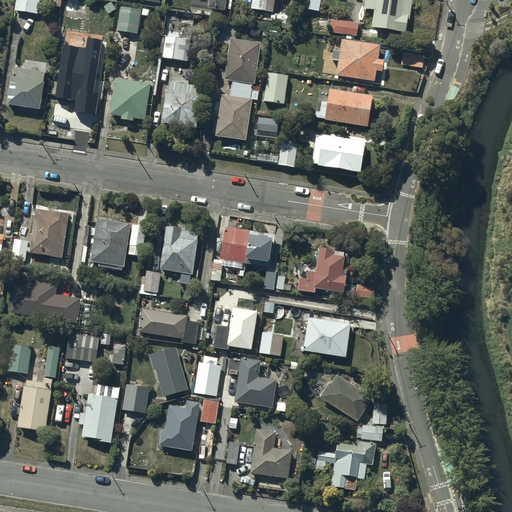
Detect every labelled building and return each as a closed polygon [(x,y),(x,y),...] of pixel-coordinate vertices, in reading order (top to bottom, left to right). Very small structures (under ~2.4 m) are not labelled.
[(16,0),(15,9),(38,12),(39,0),(16,0)] [(226,8),(226,0),(208,0),(208,6),(226,8)] [(253,0),(253,6),(273,8),(273,0),(253,0)] [(320,0),(301,0),(300,7),(319,10),(320,0)] [(408,31),(412,0),(364,0),(364,7),(374,8),(371,26),(408,31)] [(141,8),(120,6),(117,30),(138,32),(141,8)] [(67,8),(61,8),(55,52),(78,56),(81,36),(85,37),(88,17),(66,14),(67,8)] [(296,14),(271,11),(270,23),(272,23),(272,28),(295,30),(296,14)] [(358,22),(331,18),(330,31),(356,34),(358,22)] [(186,37),(165,35),(163,56),(187,59),(188,39),(185,39),(186,37)] [(261,41),(231,37),(224,79),(232,80),(230,94),(222,93),(218,120),(214,119),(212,131),(216,131),(216,134),(247,138),(253,98),(249,97),(251,83),(255,83),(261,41)] [(380,44),(342,38),(340,49),(333,48),(332,58),(339,59),(336,74),(375,80),(377,69),(382,69),(384,58),(378,57),(380,44)] [(425,54),(402,52),(401,65),(423,67),(425,54)] [(14,74),(11,74),(7,102),(40,107),(45,70),(15,66),(14,74)] [(95,115),(100,79),(81,77),(82,70),(70,68),(68,83),(66,82),(62,111),(95,115)] [(288,74),(267,71),(263,99),(285,102),(288,74)] [(150,82),(115,77),(110,112),(122,114),(121,117),(133,119),(133,116),(145,118),(150,82)] [(196,83),(169,80),(168,85),(166,85),(161,120),(197,127),(201,92),(195,91),(196,83)] [(373,94),(329,87),(327,101),(322,100),(320,110),(316,109),(315,116),(368,125),(373,94)] [(279,117),(258,116),(257,128),(278,130),(279,117)] [(365,140),(322,133),(320,147),(315,146),(312,161),(319,162),(318,163),(360,170),(365,140)] [(298,144),(282,142),(280,155),(258,153),(257,160),(278,162),(278,163),(296,165),(298,144)] [(48,208),(35,207),(29,252),(63,256),(68,212),(56,210),(57,205),(48,204),(48,208)] [(131,222),(97,216),(91,260),(99,261),(98,267),(123,271),(131,222)] [(145,224),(132,223),(130,244),(133,244),(132,257),(142,258),(145,224)] [(199,230),(166,225),(160,267),(181,271),(180,282),(191,283),(199,230)] [(276,233),(225,225),(220,258),(271,266),(276,233)] [(333,247),(319,245),(316,270),(308,269),(307,277),(299,276),(297,288),(315,291),(315,287),(344,291),(346,274),(342,273),(345,251),(333,249),(333,247)] [(223,262),(213,260),(210,279),(221,281),(223,262)] [(279,270),(267,268),(264,287),(274,289),(275,288),(283,289),(285,276),(278,275),(279,270)] [(161,272),(146,269),(146,272),(142,272),(139,293),(156,295),(157,291),(158,292),(161,272)] [(25,285),(14,283),(10,312),(76,321),(80,297),(55,293),(57,284),(26,279),(25,285)] [(374,284),(356,283),(356,297),(374,298),(374,284)] [(237,286),(227,285),(226,296),(236,297),(237,286)] [(109,304),(96,302),(92,327),(106,329),(109,304)] [(257,310),(232,306),(229,326),(217,324),(214,346),(228,348),(228,345),(252,348),(257,310)] [(188,314),(142,307),(138,330),(182,337),(181,340),(196,343),(199,321),(187,319),(188,314)] [(350,322),(308,315),(303,349),(346,356),(348,344),(352,344),(354,330),(349,329),(350,322)] [(283,334),(262,331),(259,352),(280,355),(283,334)] [(99,336),(69,333),(66,357),(96,360),(99,336)] [(32,345),(11,342),(7,368),(28,372),(32,345)] [(60,346),(48,344),(44,374),(56,376),(60,346)] [(124,363),(125,345),(113,344),(112,362),(124,363)] [(189,387),(176,345),(149,353),(154,369),(155,369),(163,395),(189,387)] [(261,359),(241,356),(235,400),(273,406),(277,378),(259,375),(261,359)] [(221,364),(199,361),(194,392),(217,395),(221,364)] [(373,395),(337,373),(331,383),(329,381),(320,395),(358,420),(373,395)] [(26,384),(24,384),(18,425),(45,429),(52,388),(51,388),(53,378),(43,377),(42,381),(27,378),(26,384)] [(150,386),(126,383),(123,409),(146,412),(150,386)] [(118,397),(88,392),(85,412),(80,411),(79,423),(83,423),(82,434),(97,436),(96,439),(111,441),(118,397)] [(219,400),(204,398),(201,420),(216,422),(219,400)] [(192,449),(200,401),(186,399),(185,406),(168,403),(164,428),(162,428),(159,444),(192,449)] [(388,402),(373,401),(373,416),(387,417),(388,402)] [(383,425),(363,423),(362,438),(381,440),(383,425)] [(276,430),(256,427),(251,472),(289,477),(292,449),(274,446),(276,430)] [(239,442),(229,440),(227,462),(237,463),(239,442)] [(358,443),(337,440),(335,452),(318,450),(316,467),(326,468),(326,461),(335,462),(331,484),(355,487),(357,476),(365,477),(367,462),(373,463),(376,442),(358,440),(358,443)]
